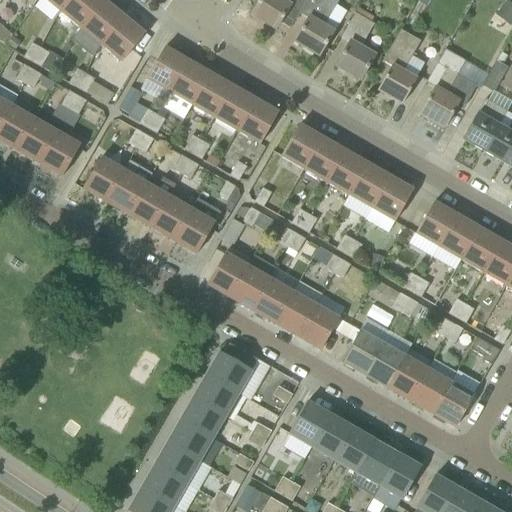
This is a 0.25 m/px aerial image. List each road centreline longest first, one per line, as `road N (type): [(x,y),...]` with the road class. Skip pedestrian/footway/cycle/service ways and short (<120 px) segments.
road 1 (residential): [(0,176),(459,452)]
road 2 (residential): [(511,222),(233,57),(197,25)]
